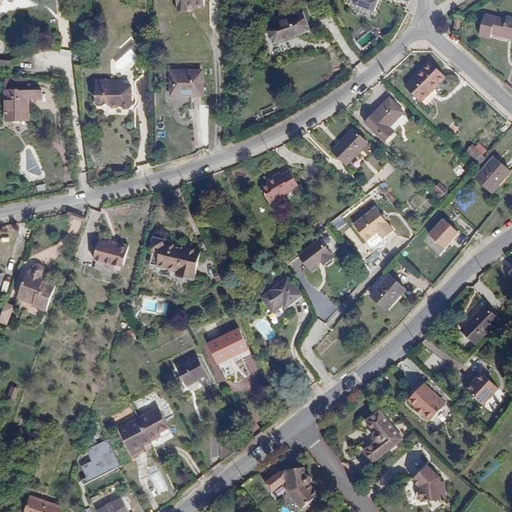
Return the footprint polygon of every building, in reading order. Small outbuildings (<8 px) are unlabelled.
[(309,26),(303,11),(270,23),(275,38),(309,26)] [(506,20),(485,14),(479,35),(490,38),(491,33),(511,38),(511,17),(507,16),(506,20)] [(445,77),(429,61),(406,84),(422,100),(445,77)] [(203,92),(203,68),(173,68),(172,91),(203,92)] [(27,78),(7,78),(7,88),(28,88),(27,78)] [(131,83),(110,82),(96,82),(96,99),(103,100),(108,105),(121,105),(125,110),(131,110),(135,106),(132,95),(129,93),(131,89),(131,83)] [(29,117),(29,96),(43,96),(43,88),(28,88),(7,88),(7,117),(29,117)] [(405,111),(389,96),(365,121),(385,140),(395,130),(391,125),(405,111)] [(367,142),(353,129),(332,150),(346,163),(367,142)] [(475,140),(465,152),(476,162),(487,151),(475,140)] [(510,170),(495,156),(477,177),(492,190),(510,170)] [(270,204),(300,189),(292,173),(284,177),(279,179),(277,177),(268,181),(270,185),(262,189),(270,204)] [(441,197),(448,191),(439,182),(432,189),(441,197)] [(37,192),(47,189),(45,184),(36,186),(37,192)] [(379,231),(384,238),(395,230),(376,206),(355,223),(368,240),(379,231)] [(79,231),(82,219),(71,216),(68,227),(79,231)] [(461,233),(444,218),(429,235),(445,250),(461,233)] [(396,232),(395,230),(384,238),(386,240),(396,232)] [(165,239),(154,236),(151,250),(153,250),(150,263),(179,270),(178,275),(195,279),(202,250),(165,241),(165,239)] [(332,252),(321,238),(299,255),(312,271),(320,265),(318,263),(322,260),(325,264),(329,264),(334,261),(334,257),(331,253),(332,252)] [(95,240),(89,259),(118,267),(124,245),(115,243),(114,245),(103,242),(95,240)] [(29,267),(29,268),(43,273),(44,271),(44,269),(45,267),(44,265),(44,264),(43,262),(41,261),(40,260),(38,260),(36,260),(34,260),(33,261),(31,262),(30,264),(30,266),(29,267)] [(43,273),(29,268),(28,267),(18,293),(33,299),(32,302),(45,307),(54,282),(43,278),(45,274),(43,273)] [(406,288),(390,274),(371,294),(387,309),(406,288)] [(302,294),(288,277),(263,296),(276,314),(302,294)] [(14,303),(7,300),(0,318),(7,322),(14,303)] [(499,318),(485,305),(462,329),(475,343),(499,318)] [(248,348),(240,328),(209,343),(217,361),(232,354),(233,355),(248,348)] [(209,376),(198,356),(178,367),(187,384),(199,377),(201,381),(209,376)] [(482,406),(499,390),(482,374),(472,384),(475,387),(469,393),(482,406)] [(466,390),(469,393),(475,387),(472,384),(466,390)] [(19,390),(12,387),(9,396),(16,399),(19,390)] [(424,417),(431,424),(446,408),(424,388),(409,403),(417,410),(424,417)] [(154,409),(168,436),(172,434),(159,407),(154,409)] [(154,409),(120,427),(133,454),(145,447),(144,445),(162,436),(163,438),(168,436),(154,409)] [(415,412),(422,419),(424,417),(417,410),(415,412)] [(375,465),(404,441),(383,415),(369,426),(378,436),(377,441),(377,444),(365,453),(375,465)] [(144,445),(145,447),(133,454),(135,457),(153,447),(170,439),(168,436),(163,438),(162,436),(144,445)] [(121,465),(108,440),(86,451),(92,462),(81,468),(87,479),(82,481),(83,485),(121,465)] [(372,467),(375,465),(365,453),(362,456),(372,467)] [(441,479),(429,467),(414,482),(421,489),(421,492),(420,492),(418,494),(418,499),(421,502),(422,501),(422,504),(434,503),(434,499),(439,499),(440,502),(444,502),(443,501),(447,500),(445,483),(442,483),(441,479)] [(307,476),(305,469),(288,473),(292,494),(304,510),(321,496),(312,486),(314,483),(314,481),(313,478),(311,477),(307,476)] [(58,511),(61,507),(31,497),(26,511),(58,511)] [(129,511),(121,497),(97,511),(129,511)]
